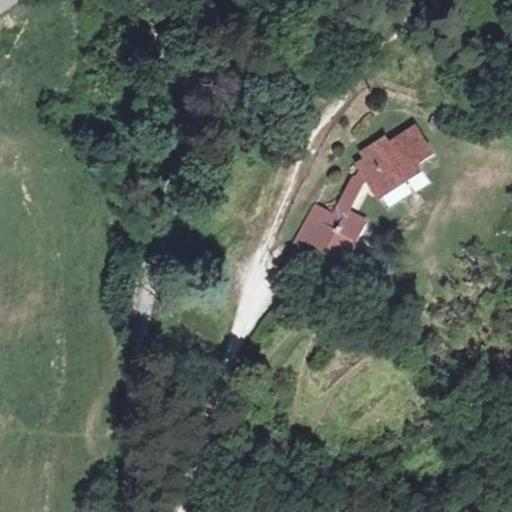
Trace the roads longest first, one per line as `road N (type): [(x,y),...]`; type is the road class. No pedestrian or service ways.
road 1 (track): [(414,0),(303,153),(181,511)]
road 2 (unclassified): [(141,0),(163,20),(178,51),(184,110),(141,307),(120,511)]
